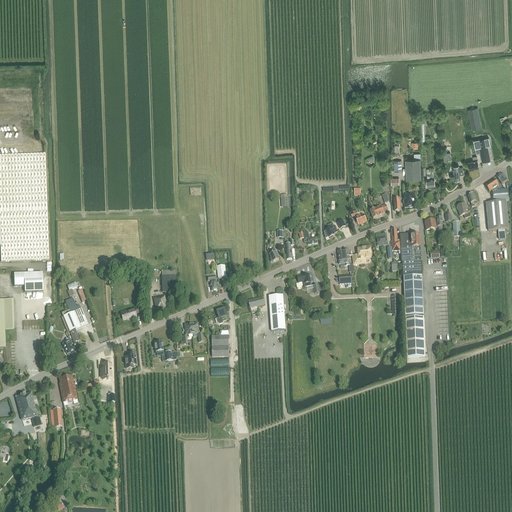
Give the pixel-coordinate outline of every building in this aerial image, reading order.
[(468,110),(472,130),(482,128),(478,108),(468,110)] [(484,139),(474,141),(476,154),(480,153),(482,163),(490,161),(487,146),(490,146),(489,138),(484,139)] [(0,155),(0,245),(0,246),(1,262),(49,260),(45,154),(0,155)] [(477,157),(472,157),(473,161),(468,162),(469,170),(470,170),(471,171),(473,170),(474,169),(479,168),(477,157)] [(405,160),(406,180),(421,179),(420,159),(405,160)] [(454,174),(450,175),(451,180),(454,179),(454,180),(460,180),(460,175),(464,175),(463,167),(459,168),(459,166),(453,167),(453,168),(454,174)] [(502,173),(496,177),(502,185),(508,181),(502,173)] [(485,185),(489,191),(491,190),(492,191),(497,191),(496,186),(499,184),(495,178),(485,185)] [(427,187),(435,186),(434,179),(426,180),(427,187)] [(493,203),(486,203),(488,231),(508,229),(506,201),(509,201),(508,190),(497,191),(492,191),(493,203)] [(415,207),(415,201),(415,194),(403,195),(405,208),(415,207)] [(474,194),(468,196),(472,208),(477,206),(474,194)] [(464,215),(465,219),(470,217),(469,213),(468,214),(465,204),(457,207),(460,217),(464,215)] [(370,211),(373,219),(379,217),(380,217),(382,216),(384,215),(384,213),(388,211),(386,205),(370,211)] [(356,218),(358,225),(367,222),(364,215),(358,217),(356,218)] [(337,223),(340,229),(345,226),(343,220),(337,223)] [(436,229),(435,224),(435,220),(429,221),(428,220),(426,221),(426,222),(425,222),(426,230),(436,229)] [(326,231),(324,232),(325,237),(326,238),(329,237),(329,238),(330,238),(331,239),(333,238),(333,237),(333,236),(335,235),(334,234),(337,233),(334,226),(334,227),(332,223),(329,225),(326,226),(328,230),(326,231)] [(397,229),(391,230),(392,242),(391,242),(392,252),(399,251),(401,251),(401,240),(397,240),(397,229)] [(299,234),(300,240),(303,239),(304,241),(307,240),(308,246),(318,244),(316,238),(309,240),(307,232),(299,234)] [(419,234),(400,236),(401,240),(401,251),(401,254),(402,262),(403,262),(407,358),(425,358),(424,317),(422,276),(421,259),(419,234)] [(376,238),(377,246),(388,245),(387,237),(376,238)] [(293,241),(290,241),(290,244),(285,244),(287,260),(292,260),(291,246),(294,246),(293,241)] [(361,264),(361,267),(362,268),(364,268),(365,267),(365,264),(365,259),(371,258),(370,246),(365,247),(365,248),(358,249),(359,255),(353,256),(354,265),(361,264)] [(274,249),(268,252),(270,255),(271,258),(270,259),(271,262),(273,261),(273,262),(279,260),(276,252),(274,249)] [(343,251),(338,252),(339,265),(340,265),(340,267),(349,266),(350,266),(350,265),(348,249),(344,250),(343,251)] [(217,267),(219,279),(223,279),(224,289),(228,288),(227,279),(226,280),(225,266),(217,267)] [(42,273),(14,274),(14,287),(25,286),(25,292),(43,292),(42,273)] [(303,282),(305,287),(311,286),(309,274),(302,276),(297,277),(298,283),(303,282)] [(162,276),(163,292),(177,292),(176,276),(162,276)] [(208,277),(208,282),(211,282),(212,292),(219,291),(218,283),(217,283),(216,276),(208,277)] [(153,298),(156,311),(168,308),(166,296),(153,298)] [(271,331),(285,330),(283,296),(269,297),(271,331)] [(70,314),(63,317),(69,332),(75,330),(88,324),(82,309),(80,310),(79,307),(77,308),(73,298),(65,302),(70,314)] [(259,300),(254,301),(253,300),(248,301),(250,308),(264,304),(263,298),(258,299),(259,300)] [(13,299),(0,299),(0,345),(5,345),(4,329),(13,329),(13,299)] [(135,315),(139,314),(137,307),(134,308),(134,309),(121,313),(123,321),(136,317),(135,315)] [(217,319),(218,323),(220,324),(223,324),(224,322),(229,321),(225,309),(217,311),(219,318),(217,319)] [(186,336),(183,337),(184,344),(187,344),(187,337),(189,337),(189,334),(192,334),(191,324),(185,325),(186,336)] [(66,343),(63,345),(67,354),(77,350),(74,343),(80,341),(76,332),(75,330),(69,332),(72,339),(69,340),(69,339),(68,339),(66,339),(66,340),(65,341),(65,342),(66,343)] [(212,358),(229,357),(229,336),(212,337),(212,358)] [(159,342),(155,342),(155,349),(156,349),(156,353),(157,353),(157,356),(165,355),(166,361),(172,361),(171,352),(163,353),(163,350),(164,349),(163,348),(162,341),(162,342),(161,341),(160,341),(159,342)] [(364,356),(376,357),(376,348),(364,348),(364,356)] [(128,354),(128,357),(125,358),(126,369),(133,368),(133,365),(136,365),(136,360),(136,357),(135,353),(128,354)] [(103,369),(101,369),(102,378),(103,378),(103,379),(112,379),(112,364),(103,364),(103,369)] [(60,384),(59,384),(63,403),(67,402),(68,404),(73,402),(73,401),(77,400),(74,386),(72,377),(59,379),(60,384)] [(20,396),(15,397),(21,420),(32,418),(38,416),(34,400),(37,399),(36,396),(32,396),(32,393),(25,395),(25,394),(20,395),(20,396)] [(55,428),(62,427),(60,409),(53,410),(55,428)] [(40,418),(32,420),(34,427),(42,425),(40,418)]
